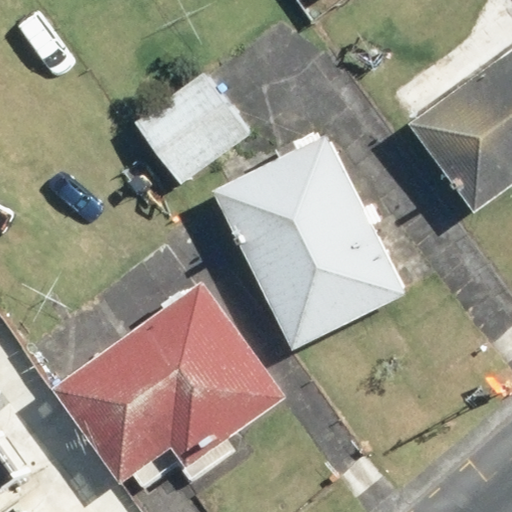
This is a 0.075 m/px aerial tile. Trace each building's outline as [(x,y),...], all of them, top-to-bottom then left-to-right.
[(485,213),(511,192),(511,56),(420,126),(485,213)] [(256,133),(211,77),(145,130),(191,186),(256,133)] [(415,295),(332,133),(219,190),(302,353),(415,295)] [(302,402),(209,276),(59,386),(134,488),(177,456),(195,480),(302,402)] [(60,511),(9,440),(0,446),(0,511),(60,511)]
